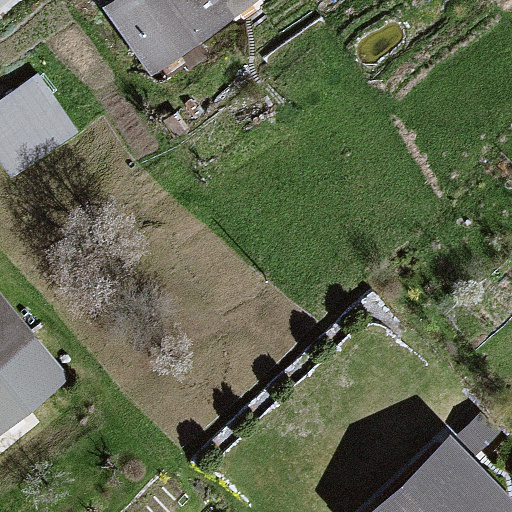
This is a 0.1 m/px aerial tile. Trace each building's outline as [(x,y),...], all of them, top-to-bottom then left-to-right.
[(253,0),(113,0),(97,11),(144,82),(255,2),(253,0)] [(33,77),(0,97),(0,174),(2,178),(67,129),(33,77)] [(0,303),(0,428),(66,380),(0,303)] [(511,511),(511,505),(437,436),(355,511),(511,511)] [(251,511),(245,501),(225,511),(251,511)]
